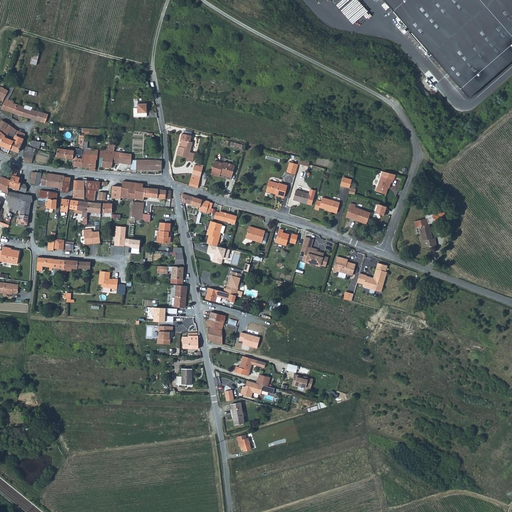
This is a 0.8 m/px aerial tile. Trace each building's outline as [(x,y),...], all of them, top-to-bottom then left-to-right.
[(511,0),(386,0),(469,94),(511,57),(511,0)] [(30,63),(36,65),(39,53),(33,51),(30,63)] [(1,99),(4,101),(5,98),(4,97),(9,90),(2,86),(0,85),(0,94),(2,96),(1,99)] [(6,98),(2,108),(3,109),(11,112),(16,113),(22,115),(29,117),(32,110),(25,108),(25,106),(12,102),(12,100),(8,99),(12,92),(9,90),(4,97),(5,98),(6,98)] [(135,107),(135,116),(147,116),(147,113),(147,103),(146,103),(138,103),(137,103),(137,107),(135,107)] [(32,108),(32,110),(29,117),(38,120),(46,123),(48,114),(32,108)] [(2,119),(0,121),(0,129),(1,130),(2,131),(5,129),(7,126),(8,123),(2,119)] [(9,127),(7,126),(5,129),(10,132),(15,135),(17,130),(11,125),(9,127)] [(10,132),(7,137),(14,140),(22,143),(26,133),(17,130),(15,135),(10,132)] [(178,145),(175,154),(180,155),(187,157),(186,159),(192,161),(195,152),(190,151),(193,142),(190,141),(192,135),(182,133),(180,139),(183,139),(181,146),(178,145)] [(5,136),(0,142),(0,144),(0,145),(10,149),(14,140),(7,137),(5,136)] [(83,159),(82,167),(89,168),(90,168),(92,151),(91,151),(87,150),(88,140),(85,139),(84,144),(83,153),(87,154),(87,159),(83,159)] [(10,149),(18,153),(22,143),(14,140),(10,149)] [(45,142),(39,141),(34,140),(32,146),(40,148),(41,144),(45,145),(45,142)] [(74,166),(82,167),(83,159),(83,153),(84,144),(81,143),(80,148),(75,147),(75,151),(58,149),(57,156),(73,159),(74,157),(75,158),(74,166)] [(36,149),(28,146),(24,160),(32,162),(36,149)] [(88,169),(96,170),(97,160),(98,159),(99,150),(91,149),(91,151),(92,151),(90,168),(89,168),(88,169)] [(114,151),(101,150),(99,166),(112,168),(113,162),(118,162),(119,152),(114,151)] [(124,153),(119,152),(118,162),(132,164),(132,156),(124,155),(124,153)] [(311,160),(300,157),(298,163),(309,167),(311,160)] [(137,169),(162,170),(161,160),(147,159),(137,160),(137,169)] [(214,161),(211,174),(219,177),(220,175),(231,178),(235,166),(223,162),(223,163),(214,161)] [(286,172),(295,175),(297,169),(298,165),(289,162),(288,167),(286,172)] [(189,185),(190,185),(198,187),(199,183),(199,182),(200,181),(201,177),(203,167),(196,165),(190,180),(189,185)] [(10,179),(10,180),(8,187),(18,191),(21,183),(19,182),(22,171),(14,167),(12,172),(10,179)] [(382,170),(375,190),(385,194),(388,185),(389,185),(390,181),(392,182),(393,179),(395,173),(382,170)] [(30,182),(40,184),(41,173),(31,172),(30,182)] [(41,173),(40,184),(46,186),(48,174),(41,173)] [(48,174),(46,186),(55,188),(55,187),(59,188),(59,190),(61,192),(63,181),(70,182),(70,178),(64,177),(64,176),(54,175),(48,174)] [(350,188),(352,179),(343,176),(340,185),(350,188)] [(0,179),(0,189),(1,190),(2,188),(7,190),(8,187),(10,180),(1,177),(0,179)] [(85,180),(85,187),(85,189),(89,190),(96,191),(95,201),(97,201),(98,192),(99,182),(85,180)] [(63,181),(61,192),(68,193),(70,182),(63,181)] [(122,181),(122,183),(121,187),(122,187),(121,198),(127,198),(143,200),(144,197),(144,187),(142,187),(142,184),(130,182),(122,181)] [(266,192),(268,192),(268,190),(279,193),(278,196),(284,198),(287,188),(287,186),(279,183),(278,184),(275,183),(269,181),(266,192)] [(25,184),(21,183),(18,191),(26,193),(27,188),(25,184)] [(75,186),(73,197),(78,198),(85,200),(85,189),(85,187),(75,186)] [(122,187),(121,187),(112,186),(111,198),(121,198),(122,187)] [(144,187),(144,197),(168,199),(169,199),(170,199),(171,191),(156,189),(144,187)] [(85,189),(85,200),(95,201),(96,191),(89,190),(85,189)] [(295,196),(294,199),(301,201),(308,204),(311,194),(297,189),(295,196)] [(40,190),(38,198),(47,199),(48,191),(40,190)] [(8,192),(8,193),(6,199),(11,201),(7,207),(10,208),(13,209),(15,203),(17,203),(18,194),(8,192)] [(182,195),(183,202),(200,207),(202,200),(182,193),(182,195)] [(31,196),(18,194),(17,203),(22,204),(20,212),(20,215),(28,216),(30,202),(32,202),(31,196)] [(317,200),(315,209),(319,210),(320,208),(325,209),(328,210),(329,210),(338,212),(340,204),(341,202),(332,200),(323,197),(321,202),(317,200)] [(38,201),(37,209),(45,210),(45,208),(46,203),(47,203),(47,199),(38,198),(38,201)] [(76,210),(78,201),(62,198),(61,198),(59,211),(67,212),(67,209),(76,210)] [(46,203),(45,208),(55,209),(57,200),(54,199),(47,199),(47,203),(46,203)] [(202,200),(200,207),(199,211),(203,212),(206,213),(208,206),(209,202),(202,200)] [(89,202),(78,201),(76,210),(76,212),(76,214),(83,215),(83,217),(87,218),(88,212),(89,202)] [(95,203),(89,202),(88,212),(100,214),(100,209),(95,209),(95,203)] [(133,202),(132,211),(142,213),(143,203),(133,202)] [(15,203),(13,209),(12,212),(13,212),(16,213),(16,210),(20,212),(22,204),(17,203),(15,203)] [(350,203),(347,215),(352,217),(351,218),(356,220),(356,218),(368,222),(371,212),(358,208),(355,207),(355,204),(350,203)] [(111,213),(111,204),(103,204),(102,212),(111,213)] [(378,204),(375,213),(383,216),(386,207),(378,204)] [(132,211),(135,219),(135,220),(141,221),(142,213),(132,211)] [(237,217),(220,212),(220,214),(216,213),(214,219),(235,224),(237,217)] [(28,216),(20,215),(19,215),(18,223),(27,225),(28,216)] [(445,218),(437,215),(435,222),(442,225),(445,218)] [(416,226),(420,225),(425,246),(437,243),(435,237),(433,237),(429,223),(428,223),(426,218),(414,220),(416,226)] [(157,230),(157,237),(158,237),(158,242),(170,243),(171,232),(169,231),(169,223),(159,222),(158,230),(157,230)] [(209,230),(208,236),(209,236),(207,243),(217,246),(221,234),(222,234),(225,226),(211,222),(208,230),(209,230)] [(126,227),(116,226),(114,245),(125,246),(125,238),(126,227)] [(257,231),(248,228),(246,238),(261,243),(264,232),(258,230),(257,231)] [(92,231),(91,229),(83,230),(85,244),(99,243),(99,234),(92,234),(92,231)] [(279,229),(275,243),(285,246),(287,242),(295,245),(298,236),(289,233),(288,234),(283,233),(283,230),(279,229)] [(140,240),(125,238),(125,246),(131,246),(131,252),(139,253),(140,240)] [(55,239),(54,242),(53,249),(63,250),(64,240),(55,239)] [(229,250),(209,245),(208,252),(215,254),(215,256),(214,256),(212,262),(220,265),(222,258),(227,259),(229,250)] [(307,246),(303,258),(310,260),(310,262),(316,264),(316,265),(319,266),(321,265),(326,266),(329,257),(323,255),(321,254),(321,252),(317,251),(317,249),(307,246)] [(0,250),(0,262),(16,265),(19,252),(9,250),(8,250),(8,248),(2,247),(1,251),(0,250)] [(176,253),(175,265),(184,266),(182,253),(176,253)] [(345,261),(346,258),(337,256),(333,269),(353,275),(356,264),(348,261),(345,261)] [(38,258),(37,270),(42,270),(43,266),(48,267),(48,270),(51,271),(52,268),(52,265),(53,260),(38,258)] [(65,260),(53,260),(52,265),(52,268),(64,270),(64,268),(65,260)] [(78,262),(65,260),(64,268),(81,269),(89,270),(90,262),(87,262),(78,262)] [(360,272),(357,282),(364,283),(363,286),(376,290),(377,287),(382,289),(386,276),(387,272),(387,271),(386,271),(388,265),(378,263),(373,279),(371,278),(371,277),(367,275),(360,272)] [(182,284),(183,268),(172,267),(171,278),(171,282),(169,282),(169,284),(182,284)] [(100,272),(99,285),(102,285),(102,288),(111,289),(111,290),(116,290),(118,279),(112,279),(112,280),(110,280),(109,280),(110,273),(100,272)] [(237,291),(242,275),(232,272),(231,276),(230,279),(228,279),(225,289),(224,289),(223,292),(236,296),(241,297),(242,293),(237,291)] [(0,293),(2,293),(12,295),(12,293),(17,294),(19,285),(13,284),(4,283),(0,282),(0,293)] [(171,297),(171,305),(174,305),(173,308),(177,309),(177,307),(184,307),(186,292),(186,287),(175,286),(174,298),(171,297)] [(223,292),(208,288),(205,299),(218,303),(220,302),(221,298),(229,300),(229,301),(234,303),(236,296),(223,292)] [(277,307),(280,300),(271,297),(269,304),(277,307)] [(166,307),(151,306),(151,312),(154,313),(153,321),(173,322),(173,316),(165,315),(166,307)] [(211,313),(209,320),(224,323),(226,316),(211,313)] [(224,323),(209,320),(208,327),(221,330),(224,323)] [(172,326),(157,326),(157,331),(158,331),(158,338),(157,338),(157,343),(169,344),(169,331),(171,332),(172,326)] [(221,330),(208,327),(208,341),(212,342),(222,345),(221,330)] [(241,333),(239,340),(243,341),(242,345),(257,349),(260,337),(241,333)] [(182,337),(181,341),(183,342),(182,349),(198,349),(197,338),(197,334),(187,334),(187,337),(182,337)] [(237,367),(235,372),(249,376),(252,365),(265,368),(266,362),(253,359),(243,356),(240,367),(237,367)] [(298,366),(288,363),(286,370),(296,372),(298,366)] [(177,377),(177,385),(191,386),(191,380),(191,369),(181,369),(181,377),(177,377)] [(304,376),(297,375),(297,378),(297,379),(297,380),(294,379),(292,385),(298,386),(299,385),(306,387),(307,384),(312,385),(313,379),(308,378),(306,378),(305,378),(304,376)] [(248,380),(247,384),(249,384),(248,387),(244,385),(242,393),(251,396),(253,392),(260,394),(261,390),(273,393),(274,387),(267,385),(256,382),(248,380)] [(234,399),(231,389),(224,391),(226,400),(234,399)] [(231,403),(232,408),(233,408),(234,415),(233,415),(235,424),(245,422),(241,401),(231,403)] [(251,438),(240,441),(241,446),(243,445),(245,451),(254,448),(251,438)]
